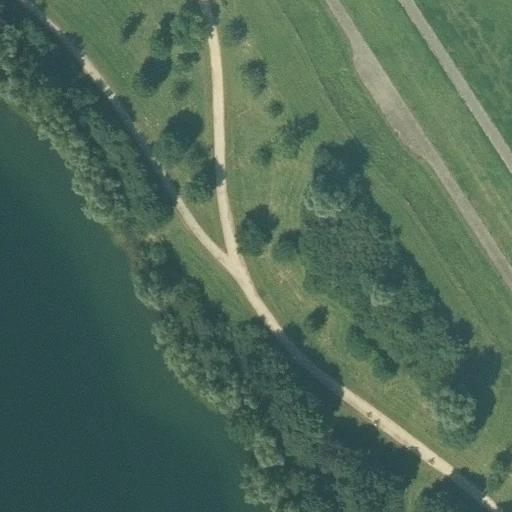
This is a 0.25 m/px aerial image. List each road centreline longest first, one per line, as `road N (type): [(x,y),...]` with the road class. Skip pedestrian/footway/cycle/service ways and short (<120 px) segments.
road 1 (track): [(326,0),(511,288)]
road 2 (track): [(511,168),(404,0)]
